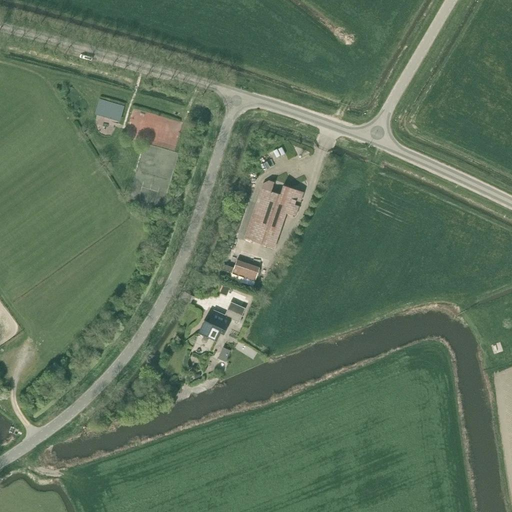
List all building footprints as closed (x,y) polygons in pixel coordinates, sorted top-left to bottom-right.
[(99,114),(102,116),(107,117),(110,115),(120,118),(123,107),(99,100),(96,111),(99,114)] [(261,188),(244,238),(274,248),(286,212),(295,216),(303,192),(283,186),(280,195),(271,192),(274,182),(268,180),(263,183),(261,188)] [(255,281),(259,269),(236,261),(234,268),(232,273),(255,281)] [(221,265),(216,263),(211,277),(216,279),(228,283),(232,273),(234,268),(222,264),(221,265)] [(226,296),(230,284),(224,282),(220,293),(226,296)] [(213,311),(208,322),(204,320),(198,333),(216,341),(220,333),(224,334),(231,319),(239,323),(245,309),(230,302),(224,316),(213,311)] [(230,354),(221,350),(219,356),(227,360),(230,354)]
